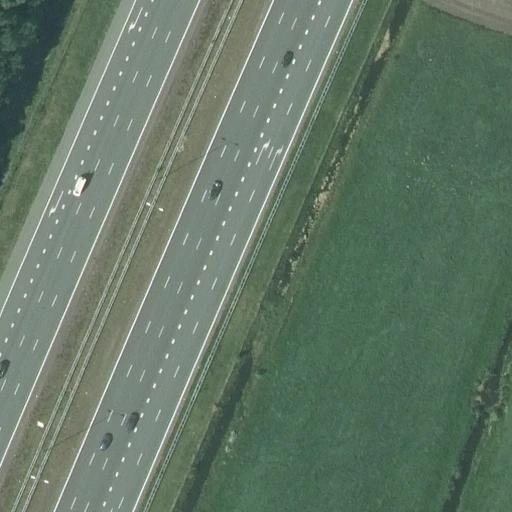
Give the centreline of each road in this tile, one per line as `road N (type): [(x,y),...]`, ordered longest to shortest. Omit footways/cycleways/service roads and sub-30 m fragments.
road 1 (motorway): [(80,511),(297,0)]
road 2 (motorway): [(178,0),(0,415)]
